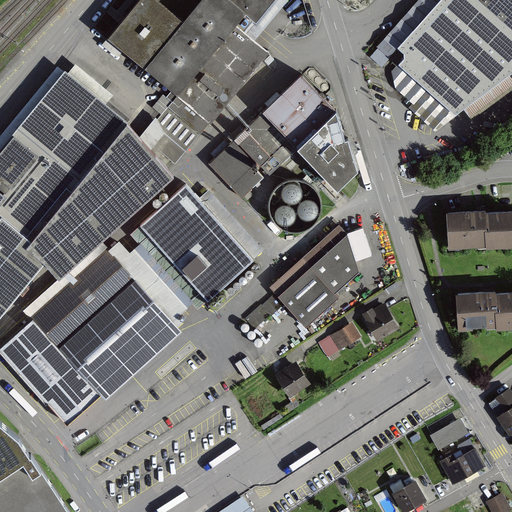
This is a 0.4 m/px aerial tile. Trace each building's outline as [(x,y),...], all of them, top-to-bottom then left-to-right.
[(190,0),(177,17),(156,0),(131,0),(106,32),(212,119),(271,47),(236,18),(244,9),(233,0),(190,0)] [(233,0),(244,9),(258,21),(274,0),(233,0)] [(511,69),(511,0),(438,0),(395,48),(400,52),(400,60),(395,66),(449,115),(511,69)] [(68,63),(0,145),(0,311),(44,257),(26,244),(125,121),(130,115),(68,63)] [(335,102),(305,70),(269,106),(303,140),(298,144),(335,186),(355,165),(335,102)] [(172,170),(125,121),(26,244),(44,257),(59,273),(172,170)] [(242,128),(206,162),(240,198),(263,176),(253,165),(266,154),(242,128)] [(264,195),(284,235),(313,221),(311,216),(322,211),(305,175),(264,195)] [(253,254),(188,182),(140,224),(205,297),(253,254)] [(511,208),(450,212),(452,246),(511,243),(511,208)] [(343,233),(274,295),(303,328),(334,300),(330,295),(356,273),(351,261),(369,256),(360,227),(343,233)] [(119,241),(0,341),(0,352),(42,402),(44,401),(64,425),(97,397),(101,402),(178,337),(173,331),(180,324),(176,319),(191,306),(138,243),(128,251),(119,241)] [(511,293),(450,295),(451,329),(511,327),(511,293)] [(265,302),(247,316),(256,327),(274,313),(265,302)] [(399,328),(384,303),(373,310),(372,309),(361,315),(376,341),(399,328)] [(351,322),(319,342),(328,357),(361,337),(351,322)] [(297,362),(276,375),(290,398),(311,385),(297,362)] [(511,386),(510,384),(494,393),(503,408),(494,413),(511,442),(511,386)] [(458,417),(428,433),(436,449),(466,433),(458,417)] [(0,472),(29,452),(7,431),(0,425),(0,472)] [(447,451),(435,459),(449,482),(482,462),(473,446),(452,458),(447,451)] [(69,511),(29,452),(0,472),(0,511),(69,511)] [(415,482),(391,494),(399,511),(423,498),(415,482)] [(498,492),(483,500),(490,511),(503,511),(508,509),(498,492)] [(250,511),(242,498),(217,511),(250,511)]
